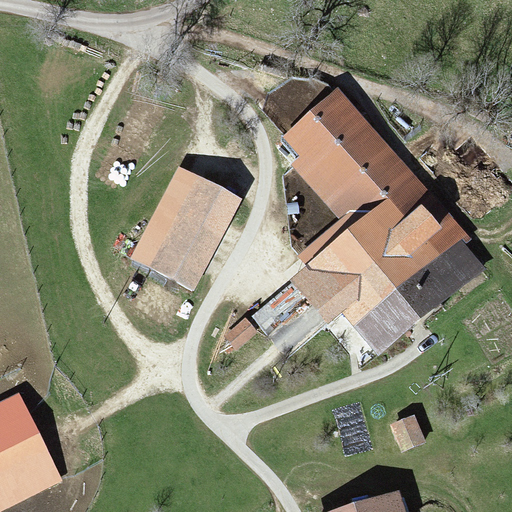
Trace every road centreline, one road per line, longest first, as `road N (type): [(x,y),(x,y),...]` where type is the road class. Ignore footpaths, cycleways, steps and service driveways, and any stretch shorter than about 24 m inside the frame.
road 1 (track): [(294,511),(195,399),(200,331),(259,229),(268,149),(240,111),(123,25)]
road 2 (track): [(147,42),(81,156),(76,209),(89,274),(131,343),(155,368),(193,371)]
road 3 (unclassified): [(0,1),(123,25),(196,0)]
